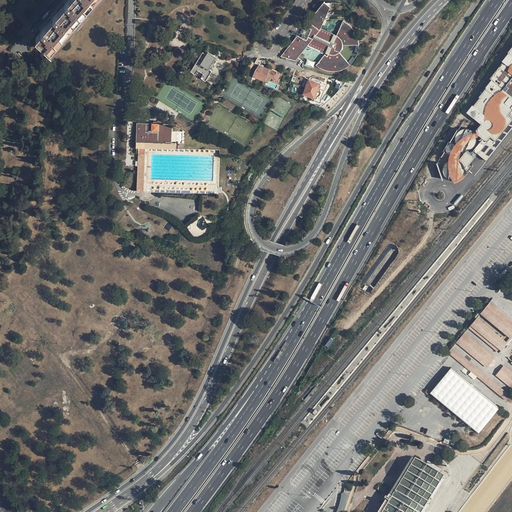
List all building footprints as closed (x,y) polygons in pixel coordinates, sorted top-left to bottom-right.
[(92,0),(68,0),(37,36),(50,47),(92,0)] [(314,34),(319,28),(328,6),(323,2),(322,1),(303,25),(304,27),(303,30),(304,30),(303,34),(301,34),(299,37),(295,36),(280,56),(284,58),(286,56),(290,59),(294,60),(306,45),(307,43),(318,48),(319,50),(327,53),(326,55),(323,54),(315,65),(318,66),(322,68),(326,69),(329,70),(332,70),(335,69),(341,68),(342,65),(346,66),(348,64),(339,51),(340,50),(341,47),(341,43),(357,43),(357,40),(356,37),(353,36),(355,34),(354,30),(351,27),(349,25),(348,26),(345,27),(345,22),(341,20),(335,34),(332,33),(329,40),(314,34)] [(332,33),(319,28),(314,34),(329,40),(332,33)] [(511,46),(465,111),(481,123),(476,129),(478,133),(483,138),(470,151),(466,149),(460,158),(469,165),(478,154),(486,160),(511,126),(511,46)] [(212,71),(210,70),(208,69),(216,56),(209,53),(207,55),(203,53),(191,71),(195,74),(198,70),(204,74),(208,77),(212,71)] [(218,58),(216,56),(208,69),(210,70),(218,58)] [(260,68),(263,61),(256,59),(253,66),(254,67),(254,68),(257,69),(258,68),(260,68)] [(321,92),(321,90),(318,89),(320,83),(305,77),(302,85),(307,87),(304,93),(317,98),(318,96),(320,94),(321,92)] [(136,136),(136,141),(172,142),(172,126),(161,125),(161,123),(149,123),(149,125),(139,125),(138,136),(136,136)] [(145,147),(145,192),(220,194),(221,149),(179,148),(145,147)] [(199,195),(198,211),(211,212),(212,205),(216,205),(217,196),(199,195)] [(203,217),(187,226),(193,238),(210,229),(203,217)] [(482,311),(511,335),(511,323),(488,304),(482,311)] [(470,326),(500,351),(506,344),(476,319),(470,326)] [(457,341),(488,366),(494,359),(463,333),(457,341)] [(330,338),(325,345),(328,348),(334,340),(330,338)] [(451,348),(448,352),(506,400),(509,396),(451,348)] [(497,373),(511,385),(511,373),(503,366),(497,373)] [(499,407),(450,368),(431,392),(479,432),(499,407)] [(414,511),(437,474),(425,467),(413,460),(381,511),(414,511)] [(426,464),(425,467),(437,474),(439,472),(426,464)] [(421,511),(442,477),(437,474),(414,511),(421,511)]
